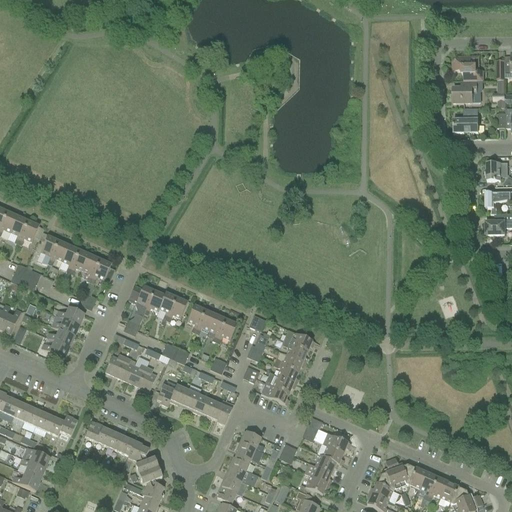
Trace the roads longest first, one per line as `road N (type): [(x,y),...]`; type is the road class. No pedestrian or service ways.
road 1 (residential): [(501,511),(501,494),(371,438)]
road 2 (residential): [(185,470),(166,432),(70,389)]
road 3 (residential): [(70,389),(98,321),(118,306),(139,268)]
road 4 (residential): [(511,256),(481,256),(472,235),(471,146)]
road 5 (residential): [(471,146),(442,141),(439,54),(447,43)]
